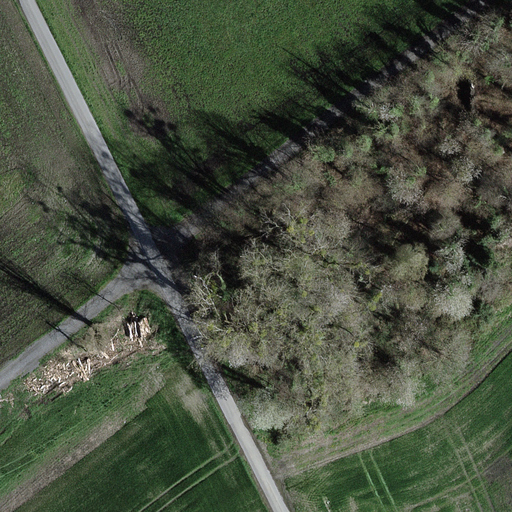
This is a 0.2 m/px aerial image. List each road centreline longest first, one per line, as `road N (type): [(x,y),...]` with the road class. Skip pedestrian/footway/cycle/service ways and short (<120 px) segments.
road 1 (unclassified): [(281,511),(26,0)]
road 2 (track): [(481,0),(152,253)]
road 3 (track): [(0,382),(155,260)]
